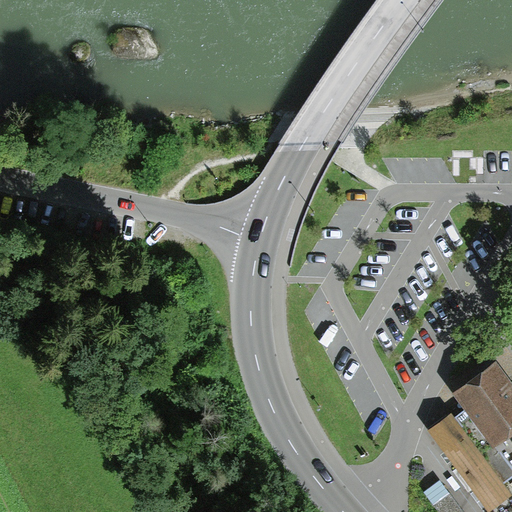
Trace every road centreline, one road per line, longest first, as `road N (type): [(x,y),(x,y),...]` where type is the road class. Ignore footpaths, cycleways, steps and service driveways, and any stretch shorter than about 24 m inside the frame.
road 1 (tertiary): [(263,240),(252,309),(265,385),(294,446),(342,511)]
road 2 (tertiary): [(403,0),(299,157),(263,240)]
road 3 (unclassified): [(263,240),(0,178)]
